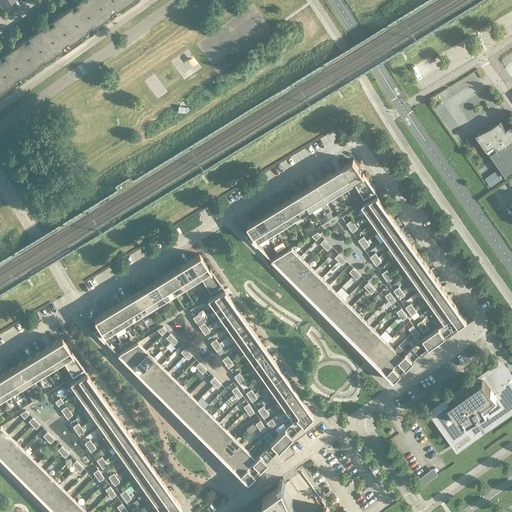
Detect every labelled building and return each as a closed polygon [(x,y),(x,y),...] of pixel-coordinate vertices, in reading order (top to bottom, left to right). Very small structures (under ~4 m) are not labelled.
[(101,18),(88,0),(81,0),(77,3),(79,5),(73,10),(71,7),(62,13),(77,35),(86,28),(84,26),(91,22),(92,24),(101,18)] [(125,1),(124,0),(88,0),(101,18),(110,12),(108,9),(111,7),(115,5),(116,7),(125,1)] [(77,35),(62,13),(53,20),(55,22),(43,30),(42,28),(38,30),(53,52),(62,45),(60,43),(67,39),(68,41),(77,35)] [(53,52),(38,30),(35,33),(36,35),(25,43),(23,41),(14,47),(29,69),(38,62),(36,60),(43,55),(44,58),(53,52)] [(29,69),(14,47),(5,53),(7,56),(4,58),(0,60),(0,59),(0,78),(5,85),(14,79),(12,77),(19,72),(20,75),(29,69)] [(491,126),(476,134),(506,177),(511,172),(511,126),(511,125),(506,128),(500,120),(491,126)] [(353,159),(352,160),(344,165),(355,182),(354,182),(354,183),(365,176),(353,159)] [(355,182),(344,165),(335,170),(346,187),(354,182),(355,182)] [(346,187),(335,170),(327,176),(337,193),(346,187)] [(493,175),(487,179),(489,183),(496,179),(493,175)] [(337,193),(327,176),(318,181),(328,198),(337,193)] [(376,191),(365,176),(354,183),(364,198),(376,191)] [(328,198),(318,181),(309,186),(320,203),(328,198)] [(320,203),(309,186),(301,191),(311,209),(320,203)] [(311,209),(301,191),(292,197),(302,214),(311,209)] [(362,206),(368,215),(384,203),(378,194),(362,206)] [(302,214),(292,197),(283,202),(294,219),(302,214)] [(294,219),(283,202),(274,208),(285,225),(294,219)] [(390,211),(384,203),(368,215),(374,223),(390,211)] [(285,225),(274,208),(266,213),(276,230),(285,225)] [(396,220),(390,211),(374,223),(380,231),(396,220)] [(276,230),(266,213),(257,218),(267,235),(276,230)] [(267,235),(257,218),(248,224),(252,231),(247,234),(246,233),(245,233),(269,257),(269,256),(252,239),(256,237),(258,241),(267,235)] [(347,223),(350,227),(355,224),(352,219),(347,223)] [(402,228),(396,220),(380,231),(385,240),(402,228)] [(358,228),(355,224),(350,227),(353,232),(358,228)] [(408,236),(402,228),(385,240),(391,248),(408,236)] [(321,235),(318,232),(312,235),(317,240),(321,235)] [(358,240),(361,244),(367,240),(364,236),(358,240)] [(414,245),(408,236),(391,248),(397,256),(414,245)] [(370,245),(367,240),(361,244),(364,248),(370,245)] [(419,253),(414,245),(397,256),(403,265),(419,253)] [(272,259),(282,269),(285,272),(301,256),(292,247),(272,259)] [(199,253),(194,257),(190,259),(200,276),(211,270),(210,269),(209,269),(203,259),(199,253)] [(370,256),(373,261),(378,257),(375,253),(370,256)] [(425,262),(419,253),(403,265),(409,273),(425,262)] [(308,263),(301,256),(285,272),(292,279),(308,263)] [(382,261),(378,257),(373,261),(376,265),(382,261)] [(200,276),(190,259),(181,264),(192,282),(200,276)] [(431,270),(425,262),(409,273),(415,282),(431,270)] [(315,270),(308,263),(292,279),(299,286),(315,270)] [(192,282),(181,264),(173,270),(183,287),(192,282)] [(382,273),(385,277),(390,274),(387,269),(382,273)] [(183,287),(173,270),(164,275),(174,292),(183,287)] [(222,285),(211,270),(200,276),(210,293),(222,285)] [(322,277),(315,270),(299,286),(306,294),(322,277)] [(437,278),(431,270),(415,282),(421,290),(437,278)] [(393,278),(390,274),(385,277),(388,282),(393,278)] [(174,292),(164,275),(155,280),(166,298),(174,292)] [(330,284),(322,277),(306,294),(313,301),(330,284)] [(443,287),(437,278),(421,290),(427,298),(443,287)] [(166,298),(155,280),(146,286),(157,303),(166,298)] [(337,292),(330,284),(313,301),(321,308),(337,292)] [(157,303),(146,286),(138,291),(148,308),(157,303)] [(394,290),(397,294),(402,291),(399,286),(394,290)] [(449,295),(443,287),(427,298),(433,307),(449,295)] [(207,300),(214,309),(230,297),(224,289),(207,300)] [(148,308),(138,291),(129,296),(139,314),(148,308)] [(405,295),(402,291),(397,294),(400,299),(405,295)] [(344,299),(337,292),(321,308),(328,315),(344,299)] [(455,303),(449,295),(433,307),(438,315),(455,303)] [(139,314),(129,296),(120,302),(131,319),(139,314)] [(236,306),(230,297),(214,309),(220,317),(236,306)] [(352,306),(344,299),(328,315),(335,322),(352,306)] [(131,319),(120,302),(111,307),(122,324),(131,319)] [(406,307),(409,311),(414,307),(411,303),(406,307)] [(461,312),(455,303),(438,315),(444,323),(446,322),(461,312)] [(242,314),(236,306),(220,317),(225,326),(242,314)] [(359,313),(352,306),(335,322),(343,330),(359,313)] [(122,324),(111,307),(103,312),(113,330),(122,324)] [(417,312),(414,307),(409,311),(412,315),(417,312)] [(113,330),(103,312),(93,318),(99,327),(94,330),(93,329),(92,329),(114,351),(115,351),(99,335),(103,333),(104,335),(113,330)] [(467,320),(461,312),(446,322),(452,331),(467,320)] [(198,313),(193,317),(196,322),(201,318),(198,313)] [(366,321),(359,313),(343,330),(350,337),(366,321)] [(248,322),(242,314),(225,326),(231,334),(248,322)] [(417,323),(420,328),(426,324),(423,320),(417,323)] [(373,328),(366,321),(350,337),(357,344),(373,328)] [(204,322),(198,325),(202,330),(207,326),(204,322)] [(254,331),(248,322),(231,334),(237,342),(254,331)] [(452,331),(446,322),(444,323),(431,333),(437,341),(452,331)] [(429,328),(426,324),(420,328),(423,332),(429,328)] [(163,326),(157,330),(162,335),(167,329),(163,326)] [(210,330),(207,326),(202,330),(205,334),(210,330)] [(381,335),(373,328),(357,344),(364,351),(381,335)] [(259,339),(254,331),(237,342),(243,351),(259,339)] [(437,341),(431,333),(414,344),(412,347),(419,354),(421,353),(437,341)] [(388,342),(381,335),(364,351),(372,358),(388,342)] [(62,337),(61,338),(53,343),(63,360),(63,361),(74,354),(62,337)] [(216,338),(210,342),(213,347),(219,343),(216,338)] [(265,347),(259,339),(243,351),(249,359),(265,347)] [(146,350),(137,341),(117,354),(130,366),(146,350)] [(395,349),(388,342),(372,358),(379,366),(395,349)] [(63,360),(53,343),(44,348),(54,366),(63,360)] [(222,347),(219,343),(213,347),(216,351),(222,347)] [(271,356),(265,347),(249,359),(255,367),(271,356)] [(419,354),(412,347),(402,356),(399,360),(407,367),(419,354)] [(54,366),(44,348),(35,354),(46,371),(54,366)] [(402,356),(395,349),(379,366),(386,373),(399,360),(402,356)] [(153,357),(146,350),(130,366),(137,374),(153,357)] [(46,371),(35,354),(26,359),(37,376),(46,371)] [(84,369),(74,354),(63,361),(72,377),(84,369)] [(227,355),(222,359),(225,363),(230,359),(227,355)] [(277,364),(271,356),(255,367),(261,376),(277,364)] [(161,364),(153,357),(137,374),(144,381),(161,364)] [(37,376),(26,359),(18,364),(28,381),(37,376)] [(233,364),(230,359),(225,363),(228,368),(233,364)] [(407,367),(399,360),(386,373),(394,380),(407,367)] [(508,377),(498,363),(463,388),(465,391),(432,414),(447,436),(453,444),(470,432),(470,431),(489,418),(493,424),(498,421),(511,411),(511,380),(509,383),(506,378),(508,377)] [(28,381),(18,364),(9,370),(20,387),(28,381)] [(168,372),(161,364),(144,381),(152,388),(168,372)] [(283,373),(277,364),(261,376),(267,384),(283,373)] [(20,387),(9,370),(0,375),(11,392),(20,387)] [(93,381),(86,372),(70,384),(76,393),(93,381)] [(175,379),(168,372),(152,388),(159,395),(175,379)] [(239,372),(234,376),(237,380),(242,376),(239,372)] [(289,381),(283,373),(267,384),(273,393),(289,381)] [(11,392),(0,375),(0,394),(2,398),(11,392)] [(245,381),(242,376),(237,380),(240,384),(245,381)] [(182,386),(175,379),(159,395),(166,402),(182,386)] [(98,390),(93,381),(76,393),(82,401),(98,390)] [(295,389),(289,381),(273,393),(278,401),(295,389)] [(190,393),(182,386),(166,402),(173,410),(190,393)] [(251,389),(246,392),(249,397),(254,393),(251,389)] [(301,398),(295,389),(278,401),(284,409),(301,398)] [(104,398),(98,390),(82,401),(88,409),(104,398)] [(197,400),(190,393),(173,410),(181,417),(197,400)] [(257,397),(254,393),(249,397),(252,401),(257,397)] [(60,397),(55,401),(58,405),(63,402),(60,397)] [(110,406),(104,398),(88,409),(94,418),(110,406)] [(307,406),(301,398),(284,409),(292,420),(292,421),(301,411),(301,410),(307,406)] [(204,408),(197,400),(181,417),(188,424),(204,408)] [(263,405),(257,409),(260,413),(266,410),(263,405)] [(66,406),(61,409),(64,414),(69,410),(66,406)] [(116,415),(110,406),(94,418),(100,426),(116,415)] [(313,415),(307,406),(301,410),(301,411),(292,421),(292,420),(290,423),(297,431),(313,415)] [(212,415),(204,408),(188,424),(195,431),(212,415)] [(26,410),(20,414),(24,418),(29,413),(26,410)] [(72,414),(69,410),(64,414),(67,418),(72,414)] [(269,414),(266,410),(260,413),(264,418),(269,414)] [(122,423),(116,415),(100,426),(106,434),(122,423)] [(219,422),(212,415),(195,431),(203,439),(219,422)] [(272,418),(266,422),(270,427),(275,423),(272,418)] [(78,422),(73,426),(76,430),(81,427),(78,422)] [(226,429),(219,422),(203,439),(210,446),(226,429)] [(128,431),(122,423),(106,434),(111,443),(128,431)] [(252,423),(247,428),(252,432),(257,428),(252,423)] [(297,431),(290,423),(277,436),(285,443),(297,431)] [(0,442),(9,434),(0,425),(0,442)] [(84,431),(81,427),(76,430),(79,435),(84,431)] [(233,437),(226,429),(210,446),(217,453),(233,437)] [(134,440),(128,431),(111,443),(117,451),(134,440)] [(0,457),(16,441),(9,434),(0,442),(0,457)] [(285,443),(277,436),(264,448),(272,456),(285,443)] [(241,444),(233,437),(217,453),(224,460),(241,444)] [(90,439),(84,443),(87,447),(93,443),(90,439)] [(140,448),(134,440),(117,451),(123,460),(140,448)] [(23,448),(16,441),(0,457),(7,465),(23,448)] [(96,448),(93,443),(87,447),(91,451),(96,448)] [(248,451),(241,444),(224,460),(232,467),(248,451)] [(30,455),(23,448),(7,465),(14,472),(30,455)] [(146,456),(140,448),(123,460),(129,468),(146,456)] [(272,456),(264,448),(255,458),(252,461),(259,469),(272,456)] [(255,458),(248,451),(232,467),(239,474),(252,461),(255,458)] [(38,463),(30,455),(14,472),(21,479),(38,463)] [(102,456),(96,460),(99,464),(105,460),(102,456)] [(152,465),(146,456),(129,468),(135,476),(152,465)] [(108,465),(105,460),(99,464),(102,468),(108,465)] [(259,469),(252,461),(239,474),(246,482),(259,469)] [(45,470),(38,463),(21,479),(29,486),(45,470)] [(157,473),(152,465),(135,476),(141,485),(157,473)] [(52,477),(45,470),(29,486),(36,493),(52,477)] [(113,473),(108,476),(111,481),(116,477),(113,473)] [(163,482),(157,473),(141,485),(147,493),(163,482)] [(59,484),(52,477),(36,493),(43,501),(59,484)] [(120,481),(116,477),(111,481),(114,485),(120,481)] [(169,490),(163,482),(147,493),(153,501),(169,490)] [(301,511),(299,510),(287,483),(265,498),(271,511),(332,511),(328,506),(320,511),(301,511)] [(67,492),(59,484),(43,501),(51,508),(67,492)] [(125,489),(120,493),(123,497),(128,494),(125,489)] [(175,498),(169,490),(153,501),(160,511),(161,511),(169,504),(169,503),(175,498)] [(60,511),(74,499),(67,492),(51,508),(54,511),(60,511)] [(131,498),(128,494),(123,497),(126,502),(131,498)] [(176,511),(181,507),(175,498),(169,503),(169,504),(161,511),(176,511)] [(75,511),(81,506),(74,499),(60,511),(75,511)]
